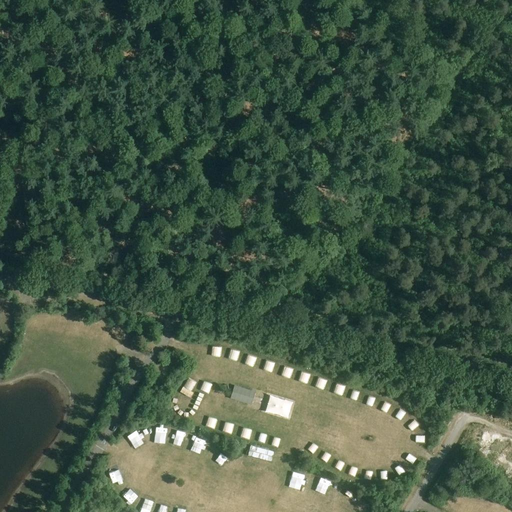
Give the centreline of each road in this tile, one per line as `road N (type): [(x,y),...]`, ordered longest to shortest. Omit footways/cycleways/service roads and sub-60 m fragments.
road 1 (track): [(511,373),(0,254)]
road 2 (track): [(454,73),(268,314)]
road 3 (track): [(169,329),(153,312),(0,276)]
